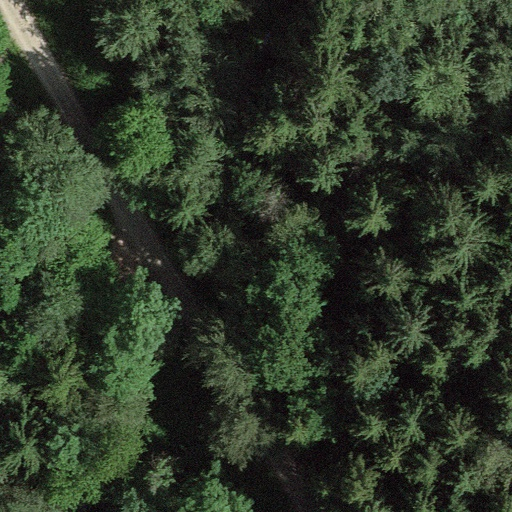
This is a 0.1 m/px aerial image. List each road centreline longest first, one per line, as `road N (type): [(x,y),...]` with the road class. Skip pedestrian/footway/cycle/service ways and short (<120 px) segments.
road 1 (track): [(126,211),(249,414),(298,511)]
road 2 (track): [(126,211),(99,322),(64,400),(0,498)]
road 3 (track): [(18,0),(126,211)]
